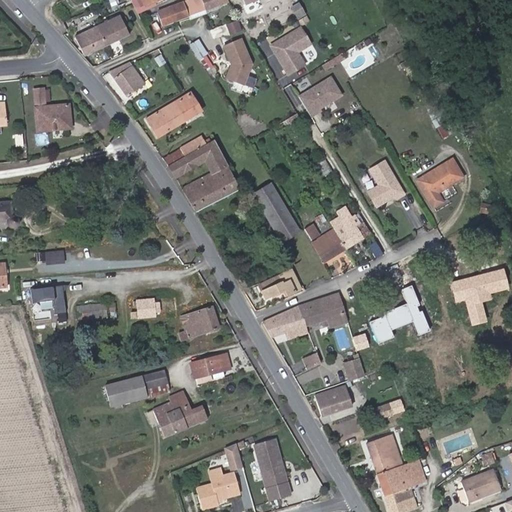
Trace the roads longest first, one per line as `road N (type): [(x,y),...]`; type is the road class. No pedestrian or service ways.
road 1 (tertiary): [(252,314),(137,132),(65,52)]
road 2 (residential): [(466,210),(446,230),(252,314)]
road 3 (unknown): [(391,253),(265,50)]
road 4 (tertiary): [(355,498),(252,314)]
road 5 (unknown): [(215,255),(51,276)]
